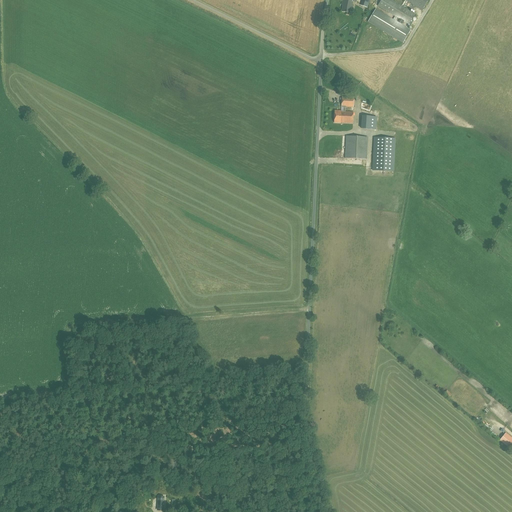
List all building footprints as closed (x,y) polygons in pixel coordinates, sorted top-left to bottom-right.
[(356,2),(356,0),(342,0),(342,5),(343,5),(342,11),(351,13),(353,1),(356,2)] [(409,25),(415,14),(391,0),(381,0),(378,6),(409,25)] [(404,0),(422,11),(428,0),(404,0)] [(403,43),(410,31),(376,10),(368,22),(403,43)] [(354,108),(354,97),(342,97),(341,107),(342,107),(342,111),(335,111),(334,123),(341,123),(353,123),(353,112),(345,112),(345,107),(354,108)] [(363,116),(363,128),(378,128),(378,116),(363,116)] [(367,160),(368,137),(346,136),(345,158),(367,160)] [(395,139),(374,137),(372,170),(393,172),(395,139)] [(511,438),(506,433),(499,440),(511,450),(511,438)]
